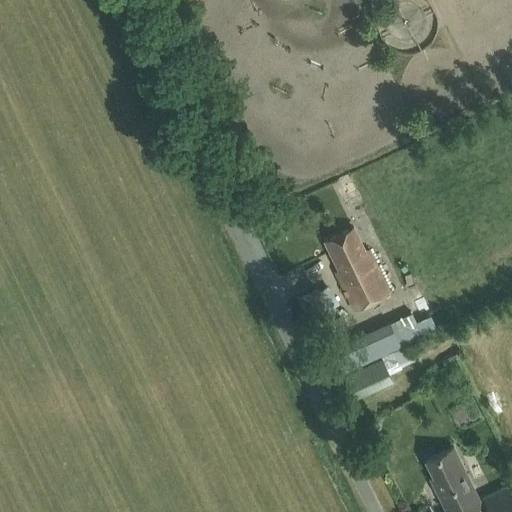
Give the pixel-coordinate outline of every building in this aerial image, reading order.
[(349,176),(337,182),(346,202),(359,196),(349,176)] [(364,251),(353,228),(325,242),(339,270),(335,272),(354,311),(391,292),(369,249),(364,251)] [(308,314),(327,303),(317,285),(299,295),(308,314)] [(355,340),(332,350),(341,371),(364,360),(355,340)] [(446,511),(474,511),(482,508),(452,448),(425,461),(436,484),(433,486),(446,511)] [(490,511),(511,511),(511,483),(484,497),(490,511)]
